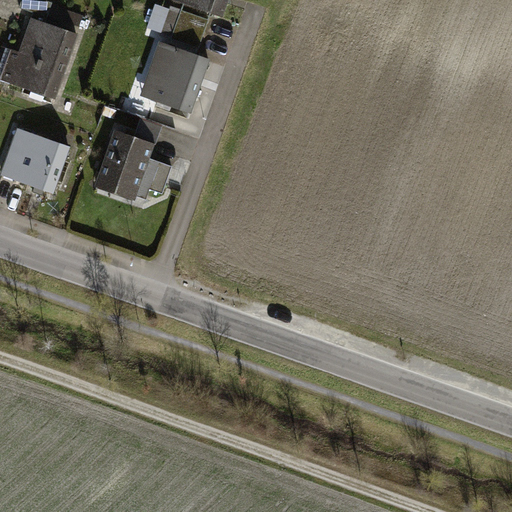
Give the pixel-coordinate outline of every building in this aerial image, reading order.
[(171,0),(171,1),(222,19),(228,0),(171,0)] [(209,21),(182,12),(173,39),(200,48),(209,21)] [(22,53),(9,48),(0,70),(0,81),(54,101),(65,73),(78,37),(34,21),(22,53)] [(160,44),(142,97),(192,114),(203,81),(210,62),(160,44)] [(142,119),(135,138),(156,146),(163,126),(142,119)] [(18,128),(1,176),(16,182),(54,195),(72,147),(18,128)] [(116,132),(95,188),(136,203),(138,197),(151,160),(156,146),(135,138),(128,136),(116,132)] [(173,168),(151,160),(138,197),(147,200),(151,190),(163,194),(173,168)]
